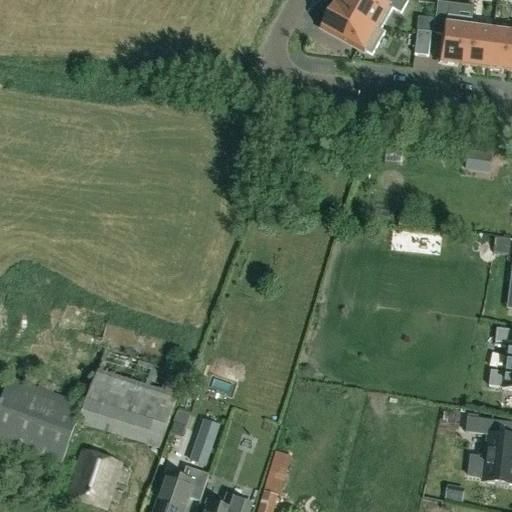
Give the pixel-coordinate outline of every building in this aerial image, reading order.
[(339,0),(335,7),(380,32),(381,31),(392,10),(401,15),(408,3),(402,0),(377,0),(376,0),(339,0)] [(433,35),(445,36),(448,17),(449,4),(437,3),(433,35)] [(381,31),(380,32),(335,7),(323,30),(372,57),(385,33),(381,31)] [(441,64),(465,67),(470,29),(471,29),(472,20),(448,17),(445,36),(441,64)] [(465,67),(488,70),(492,32),(471,29),(470,29),(465,67)] [(414,56),(428,58),(431,34),(417,32),(414,56)] [(510,73),(511,58),(511,34),(492,32),(488,70),(510,73)] [(491,157),(467,154),(465,168),(489,171),(491,157)] [(511,190),(511,177),(502,175),(500,188),(511,190)] [(493,255),(495,255),(508,257),(510,241),(495,239),(495,241),(493,255)] [(502,391),(511,392),(511,334),(496,332),(495,346),(508,347),(504,376),(490,374),(488,387),(502,389),(502,391)] [(104,351),(76,424),(158,450),(186,376),(104,351)] [(0,400),(0,442),(60,465),(82,404),(9,378),(0,400)] [(173,423),(186,428),(190,416),(177,412),(173,423)] [(511,438),(497,437),(499,423),(467,419),(465,434),(488,437),(485,460),(470,458),(468,477),(483,479),(483,483),(511,486),(511,438)] [(207,468),(221,427),(206,421),(191,462),(207,468)] [(105,510),(121,465),(82,452),(66,497),(105,510)] [(275,453),(257,511),(273,511),(277,498),(279,498),(291,458),(275,453)] [(164,477),(152,511),(181,511),(185,501),(197,504),(205,477),(182,470),(178,481),(164,477)] [(205,504),(202,511),(245,511),(248,505),(224,497),(221,509),(205,504)]
